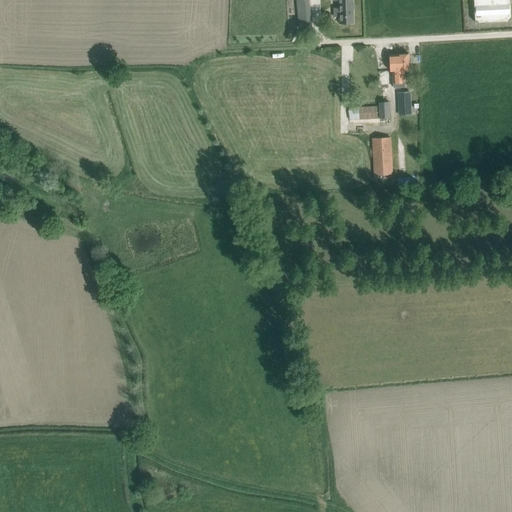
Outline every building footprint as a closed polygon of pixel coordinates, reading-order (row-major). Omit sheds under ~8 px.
[(301,0),(297,0),(299,28),(311,27),(308,0),(301,0)] [(333,0),(334,0),(338,0),(339,7),(334,7),(334,17),(339,16),(339,24),(353,23),(352,0),(333,0)] [(510,11),(509,0),(473,0),(475,22),(511,21),(510,11)] [(410,70),(409,64),(409,54),(389,55),(390,70),(393,70),(393,83),(404,83),(404,70),(410,70)] [(399,109),(410,108),(409,92),(398,93),(399,109)] [(380,118),(390,118),(389,102),(379,102),(380,118)] [(349,120),(377,118),(376,106),(348,108),(349,120)] [(392,174),(390,137),(371,138),(373,175),(392,174)]
